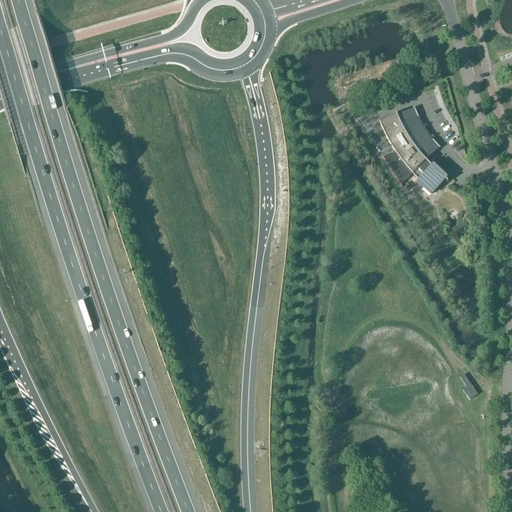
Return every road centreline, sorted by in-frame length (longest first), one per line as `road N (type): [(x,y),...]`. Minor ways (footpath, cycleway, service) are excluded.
road 1 (motorway): [(189,511),(120,337),(17,0)]
road 2 (motorway): [(0,31),(161,511)]
road 3 (motorway): [(246,511),(245,387),(263,182),(256,127)]
road 4 (secondary): [(206,0),(167,38),(0,84)]
road 5 (motorway): [(0,318),(94,511)]
road 6 (unclassified): [(468,79),(500,197),(511,286)]
road 7 (secondary): [(103,71),(174,58),(214,76),(243,72)]
road 8 (secondary): [(103,71),(180,48),(216,65),(240,60)]
road 9 (unclassified): [(509,377),(511,511)]
